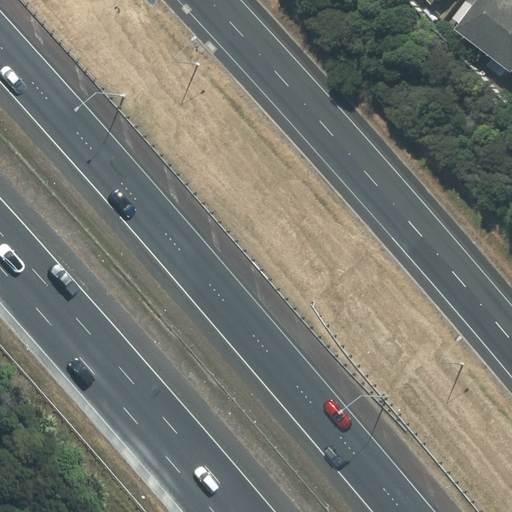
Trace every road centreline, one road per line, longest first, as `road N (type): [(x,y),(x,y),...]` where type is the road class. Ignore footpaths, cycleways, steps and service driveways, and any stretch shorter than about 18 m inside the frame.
road 1 (motorway): [(0,49),(187,252),(399,511)]
road 2 (motorway): [(242,511),(0,237)]
